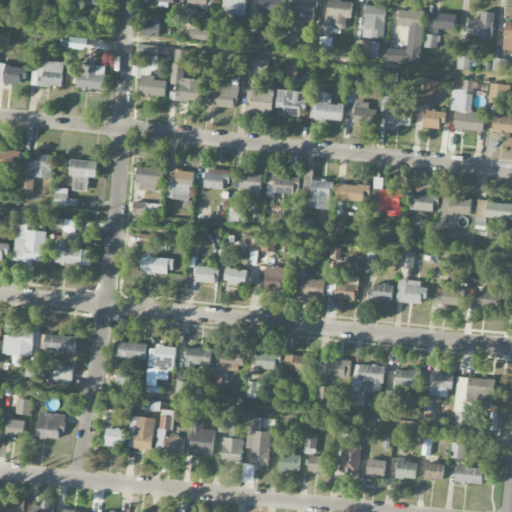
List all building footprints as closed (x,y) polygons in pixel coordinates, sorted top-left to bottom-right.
[(188,0),(188,8),(213,9),(213,0),(188,0)] [(245,15),(245,0),(223,0),(223,14),(245,15)] [(259,0),(258,11),(282,13),(282,0),(259,0)] [(316,0),(288,0),(287,10),(315,14),(316,0)] [(346,18),(351,18),(352,1),(340,0),(328,0),(326,25),(345,27),(346,18)] [(364,38),(384,39),(385,6),(366,6),(364,38)] [(421,63),(423,11),(399,10),(398,26),(408,27),(407,49),(387,49),(387,62),(421,63)] [(494,12),(481,11),(481,19),(469,18),(468,37),(492,38),(494,12)] [(434,14),(433,30),(455,31),(456,15),(434,14)] [(92,29),(93,17),(69,17),(69,28),(92,29)] [(160,24),(143,22),(142,35),(158,37),(160,24)] [(189,39),(209,40),(210,30),(190,29),(189,39)] [(226,42),(227,30),(213,30),(213,42),(226,42)] [(246,45),(258,47),(260,34),(248,32),(246,45)] [(424,47),(437,48),(438,35),(425,35),(424,47)] [(298,36),(283,36),(283,47),(298,48),(298,36)] [(330,50),(332,38),(321,36),(319,48),(330,50)] [(378,57),(379,41),(355,40),(355,56),(378,57)] [(156,54),(157,45),(141,44),(141,53),(156,54)] [(200,102),(202,80),(187,78),(190,51),(174,49),(171,86),(177,87),(176,100),(200,102)] [(244,72),(266,75),(268,60),(246,56),(244,72)] [(470,58),(458,57),(457,69),(470,70),(470,58)] [(504,72),(506,59),(493,57),(491,70),(504,72)] [(32,66),(31,85),(62,87),(63,62),(44,61),(44,67),(32,66)] [(279,77),(296,80),(298,64),(281,62),(279,77)] [(105,74),(99,74),(100,65),(78,64),(77,90),(104,91),(105,74)] [(21,79),(26,79),(26,66),(0,65),(0,82),(21,84),(21,79)] [(166,97),(167,81),(154,79),(154,76),(142,75),(140,94),(166,97)] [(419,104),(432,105),(432,91),(428,90),(428,79),(420,79),(419,104)] [(454,92),(472,92),(473,81),(455,80),(454,92)] [(246,113),(273,114),(274,84),(253,83),(252,90),(246,90),(246,113)] [(235,109),(238,87),(220,84),(218,92),(207,90),(205,104),(235,109)] [(510,85),(490,84),(489,103),(509,104),(510,85)] [(276,109),(283,109),(283,113),(306,115),(307,91),(277,90),(276,109)] [(342,121),(343,104),(331,104),(332,93),(312,92),(310,119),(342,121)] [(484,112),(472,112),(472,94),(461,94),(461,110),(456,110),(456,130),(484,131),(484,112)] [(411,126),(412,107),(389,106),(390,97),(382,97),(381,115),(387,116),(387,125),(411,126)] [(369,102),(355,102),(354,124),(375,125),(375,109),(369,109),(369,102)] [(444,128),(444,111),(424,110),(423,128),(444,128)] [(511,132),(511,117),(493,117),(493,132),(511,132)] [(18,151),(0,150),(0,166),(17,168),(18,151)] [(29,174),(50,177),(54,156),(32,153),(29,174)] [(87,191),(88,177),(97,178),(98,161),(71,160),(70,175),(73,175),(72,190),(87,191)] [(156,191),(157,184),(163,184),(164,169),(139,168),(138,190),(156,191)] [(228,189),(229,170),(206,169),(205,188),(228,189)] [(191,200),(192,171),(167,170),(166,199),(191,200)] [(242,174),(240,196),(261,197),(262,175),(242,174)] [(267,195),(299,195),(300,177),(268,177),(267,195)] [(33,190),(33,178),(21,178),(21,190),(33,190)] [(310,208),(331,209),(331,181),(311,180),(310,208)] [(336,200),(369,202),(370,186),(337,184),(336,200)] [(66,205),(67,189),(57,188),(55,204),(66,205)] [(372,204),(383,204),(383,211),(401,212),(402,190),(373,189),(372,204)] [(411,210),(433,211),(434,204),(438,204),(439,195),(411,193),(411,210)] [(471,214),(472,198),(442,197),(441,224),(446,224),(447,214),(471,214)] [(163,203),(133,202),(133,215),(162,216),(163,203)] [(229,223),(244,224),(245,203),(230,202),(229,223)] [(511,202),(477,202),(476,224),(486,225),(486,218),(511,219),(511,202)] [(77,221),(54,218),(52,229),(75,231),(77,221)] [(43,264),(47,232),(27,230),(27,224),(17,223),(13,260),(43,264)] [(411,242),(412,229),(404,229),(403,242),(411,242)] [(260,250),(273,252),(275,239),(262,237),(260,250)] [(90,265),(91,249),(66,249),(66,240),(56,240),(56,264),(90,265)] [(8,244),(0,243),(0,260),(6,261),(8,244)] [(379,273),(380,249),(367,249),(366,272),(379,273)] [(414,252),(402,251),(401,268),(414,269),(414,252)] [(174,258),(142,257),(141,272),(173,274),(174,258)] [(445,261),(437,260),(435,275),(443,275),(445,261)] [(265,289),(287,290),(288,267),(266,266),(265,289)] [(196,282),(218,283),(218,268),(197,267),(196,282)] [(250,269),(226,268),(225,284),(249,285),(250,269)] [(334,298),(356,301),(360,277),(338,274),(334,298)] [(325,280),(302,279),(302,294),(324,295),(325,280)] [(426,287),(421,287),(421,281),(398,279),(396,302),(424,305),(426,287)] [(368,300),(392,302),(394,285),(374,283),(373,291),(369,291),(368,300)] [(459,289),(440,289),(439,304),(459,305),(459,289)] [(474,307),(502,309),(503,293),(475,291),(474,307)] [(34,330),(15,329),(14,336),(4,335),(4,355),(13,355),(13,364),(21,364),(22,357),(33,357),(34,330)] [(45,351),(76,352),(76,336),(45,335),(45,351)] [(146,359),(147,343),(114,342),(113,358),(146,359)] [(176,346),(156,345),(155,372),(174,373),(176,346)] [(211,348),(186,348),(186,365),(210,366),(211,348)] [(281,370),(281,353),(257,353),(256,369),(281,370)] [(239,355),(221,355),(221,370),(239,371),(239,355)] [(314,357),(293,356),(292,372),(313,373),(314,357)] [(350,377),(351,361),(327,360),(326,376),(350,377)] [(51,382),(72,383),(73,365),(53,364),(51,382)] [(362,407),(364,381),(367,382),(367,390),(383,391),(384,366),(353,364),(351,406),(362,407)] [(421,372),(397,368),(395,384),(418,387),(421,372)] [(222,371),(211,370),(211,384),(222,384),(222,371)] [(442,397),(442,389),(453,389),(454,374),(430,373),(429,396),(442,397)] [(130,387),(129,374),(116,374),(116,387),(130,387)] [(176,393),(183,393),(184,382),(176,381),(176,393)] [(256,398),(257,382),(247,382),(246,398),(256,398)] [(316,405),(332,405),(332,387),(316,387),(316,405)] [(30,399),(18,399),(18,414),(30,414),(30,399)] [(421,410),(432,411),(433,400),(423,399),(421,410)] [(172,430),(173,411),(160,410),(157,452),(183,454),(185,437),(166,436),(166,430),(172,430)] [(62,438),(64,414),(39,413),(37,437),(62,438)] [(246,448),(252,448),(250,464),(243,464),(242,482),(254,483),(255,471),(267,472),(271,432),(259,431),(260,414),(249,413),(246,448)] [(151,451),(156,419),(132,416),(127,447),(151,451)] [(190,456),(213,457),(214,430),(202,430),(203,419),(192,418),(190,456)] [(235,418),(219,418),(218,432),(234,433),(235,418)] [(25,436),(25,419),(7,419),(7,435),(25,436)] [(106,447),(124,447),(125,429),(106,429),(106,447)] [(317,434),(305,434),(305,455),(316,455),(317,434)] [(243,439),(222,438),(221,462),(242,463),(243,439)] [(431,439),(423,439),(422,455),(430,455),(431,439)] [(465,458),(465,443),(452,443),(451,458),(465,458)] [(339,449),(340,475),(360,474),(360,448),(339,449)] [(300,454),(280,453),(280,471),(299,472),(300,454)] [(327,457),(309,456),(309,471),(326,472),(327,457)] [(416,480),(418,463),(406,462),(406,458),(398,457),(396,477),(416,480)] [(385,477),(386,461),(368,459),(367,475),(385,477)] [(443,481),(445,465),(427,463),(425,479),(443,481)] [(482,484),(483,468),(456,467),(455,483),(482,484)] [(24,511),(26,500),(6,498),(4,511),(24,511)]
